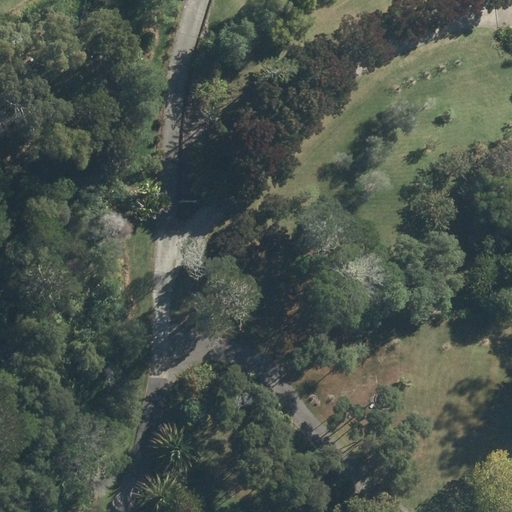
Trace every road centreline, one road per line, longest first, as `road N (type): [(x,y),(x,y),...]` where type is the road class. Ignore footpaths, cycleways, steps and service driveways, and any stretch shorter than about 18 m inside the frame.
road 1 (track): [(104,511),(152,425),(168,129),(200,0)]
road 2 (track): [(165,289),(260,173),(393,47),(475,12),(511,12)]
road 3 (track): [(160,339),(255,364),(390,511)]
